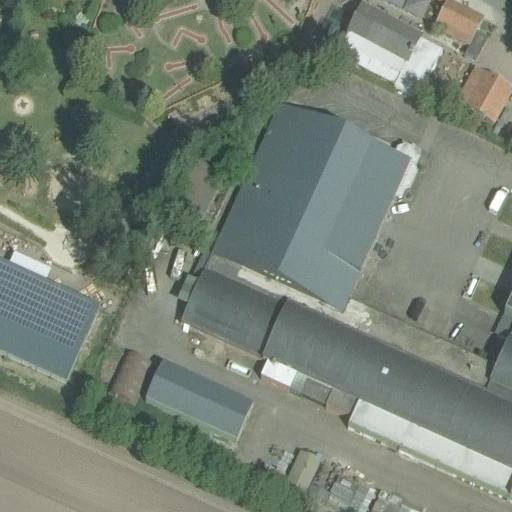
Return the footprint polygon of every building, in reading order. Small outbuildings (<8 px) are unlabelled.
[(413,97),(436,52),(418,43),(420,39),(419,39),(380,19),(380,18),(362,8),(348,35),(406,66),(404,71),(405,72),(396,89),(413,97)] [(453,9),(440,35),(469,49),(465,57),(477,63),(488,40),(477,34),(482,24),(453,9)] [(511,90),(475,69),(454,105),(494,128),(511,96),(511,90)] [(262,381),(352,422),(348,430),(511,504),(511,299),(504,317),(497,335),(510,342),(498,370),(349,303),(395,201),(398,203),(402,201),(405,194),(410,192),(417,175),(416,171),(421,161),(418,153),(420,154),(402,145),(402,146),(404,147),(397,150),(392,160),(279,109),(213,258),(204,253),(190,282),(187,281),(176,304),(189,310),(182,326),(269,366),(262,381)] [(476,119),(470,129),(480,134),(486,124),(476,119)] [(0,265),(0,353),(66,384),(99,311),(0,265)] [(107,393),(135,406),(153,366),(125,353),(107,393)] [(145,404),(236,445),(253,407),(162,366),(145,404)]
